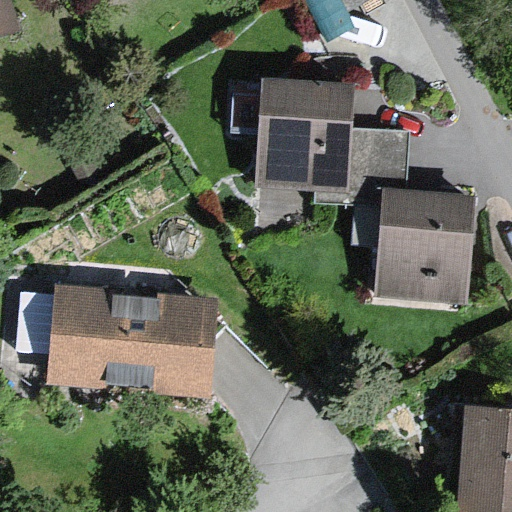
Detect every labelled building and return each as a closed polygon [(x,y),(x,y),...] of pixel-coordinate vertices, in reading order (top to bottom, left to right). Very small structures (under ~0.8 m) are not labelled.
[(12,0),(0,0),(0,43),(24,35),(12,0)] [(342,0),(300,0),(323,44),(356,27),(349,14),(342,0)] [(342,0),(349,14),(376,0),(342,0)] [(359,90),(266,82),(257,188),(317,193),(351,195),(356,130),(359,90)] [(413,134),(356,130),(351,195),(317,193),(316,204),(384,210),(386,194),(408,196),(413,134)] [(408,196),(386,194),(384,210),(377,297),(468,305),(477,201),(408,196)] [(212,402),(221,302),(59,288),(50,388),(212,402)] [(511,511),(511,414),(469,412),(461,511),(511,511)]
